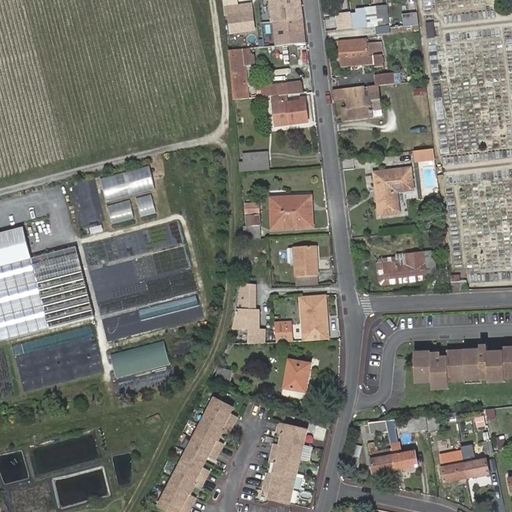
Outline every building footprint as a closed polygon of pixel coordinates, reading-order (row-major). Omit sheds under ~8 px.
[(227,0),(231,34),(255,31),(252,5),(239,7),(237,0),(227,0)] [(301,0),(268,0),(271,22),(274,22),(276,46),(306,43),(301,0)] [(365,7),(356,8),(359,28),(367,27),(377,26),(390,25),(387,6),(365,8),(365,7)] [(404,27),(419,25),(418,17),(403,19),(404,27)] [(434,23),(427,23),(428,38),(435,37),(434,23)] [(390,25),(377,26),(378,33),(390,32),(390,25)] [(366,44),(365,38),(338,41),(340,58),(367,55),(366,44)] [(379,43),(366,44),(367,55),(340,58),(341,67),(373,64),(372,55),(380,55),(379,43)] [(234,61),(238,100),(248,99),(251,98),(247,65),(257,63),(257,55),(253,55),(252,48),(251,48),(231,50),(232,61),(234,61)] [(380,55),(372,55),(373,64),(373,68),(381,67),(380,55)] [(395,85),(394,75),(394,74),(376,76),(377,86),(381,86),(395,85)] [(290,95),(303,93),(302,83),(289,85),(290,95)] [(264,87),(265,97),(274,96),(279,96),(280,95),(290,95),(289,85),(264,87)] [(333,90),(334,101),(347,100),(348,108),(343,109),(344,120),(372,117),(372,114),(371,107),(379,107),(379,99),(377,86),(367,87),(368,97),(365,97),(364,87),(333,90)] [(381,86),(377,86),(379,99),(386,98),(385,87),(382,87),(381,86)] [(288,103),(287,95),(280,95),(279,96),(274,96),(277,125),(309,122),(306,98),(302,98),(302,101),(288,103)] [(434,150),(414,152),(415,162),(435,159),(434,150)] [(270,152),(252,153),(246,154),(247,162),(253,162),(271,160),(270,152)] [(247,162),(242,162),(243,172),(272,169),(271,160),(253,162),(247,162)] [(149,166),(99,178),(105,202),(155,190),(149,166)] [(413,189),(410,167),(374,171),(379,214),(399,212),(397,191),(413,189)] [(136,198),(141,215),(158,210),(152,193),(136,198)] [(306,197),(271,198),(272,217),(275,217),(275,228),(313,226),(312,210),(307,211),(306,197)] [(132,200),(110,202),(112,220),(133,218),(132,200)] [(261,232),(261,215),(247,215),(247,232),(261,232)] [(24,226),(0,232),(0,265),(33,257),(29,244),(24,226)] [(320,274),(319,259),(316,259),(315,246),(295,247),(297,261),(297,263),(298,276),(320,274)] [(398,255),(391,255),(392,268),(394,277),(400,277),(434,274),(432,251),(398,255)] [(320,274),(298,276),(299,285),(321,283),(320,274)] [(235,328),(251,329),(261,329),(261,309),(257,309),(257,283),(244,283),(235,328)] [(330,331),(328,295),(304,296),(305,341),(327,340),(327,331),(330,331)] [(251,329),(251,343),(268,342),(267,329),(261,329),(251,329)] [(291,329),(276,331),(276,340),(292,339),(291,329)] [(163,342),(110,356),(116,380),(170,365),(163,342)] [(511,348),(501,350),(501,352),(485,353),(485,348),(478,348),(478,352),(446,353),(446,359),(439,359),(439,356),(429,356),(429,354),(412,355),(414,382),(422,381),(422,385),(430,385),(431,392),(439,391),(439,388),(448,387),(447,383),(454,383),(454,379),(463,379),(463,383),(480,382),(487,381),(487,384),(496,384),(496,380),(503,380),(503,376),(511,375),(511,348)] [(306,391),(311,364),(290,360),(285,387),(306,391)] [(232,369),(218,366),(215,381),(229,384),(232,369)] [(232,409),(214,399),(159,504),(174,511),(177,511),(180,508),(187,511),(191,504),(195,496),(188,492),(193,482),(200,485),(205,478),(208,470),(202,466),(207,456),(214,459),(218,452),(222,444),(215,440),(221,430),(228,433),(236,418),(229,414),(232,409)] [(438,431),(436,415),(426,416),(428,428),(428,432),(438,431)] [(428,428),(426,416),(408,418),(410,431),(428,428)] [(480,417),(473,418),(475,431),(483,429),(480,417)] [(397,429),(396,420),(386,421),(388,430),(397,429)] [(388,430),(386,421),(368,423),(370,433),(388,430)] [(288,505),(307,432),(287,427),(280,425),(278,434),(285,436),(282,448),(275,446),(273,454),(270,463),(278,465),(275,477),(267,475),(265,483),(263,492),(271,494),(270,500),(288,505)] [(392,441),(391,448),(400,449),(401,442),(392,441)] [(492,453),(490,441),(483,442),(485,454),(492,453)] [(393,456),(392,449),(376,452),(374,443),(368,444),(369,453),(371,460),(393,456)] [(360,449),(353,448),(350,462),(356,464),(360,449)] [(393,456),(395,470),(418,466),(415,452),(393,456)] [(373,474),(395,470),(393,456),(371,460),(373,474)] [(463,456),(451,458),(453,467),(464,464),(463,456)] [(487,460),(464,464),(467,478),(489,474),(487,460)] [(464,464),(453,467),(442,469),(444,483),(467,478),(464,464)]
